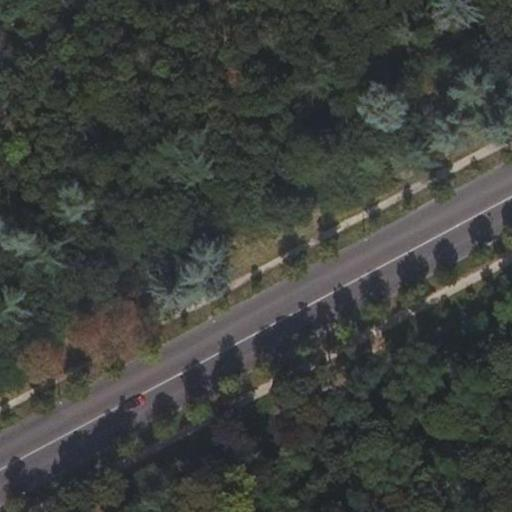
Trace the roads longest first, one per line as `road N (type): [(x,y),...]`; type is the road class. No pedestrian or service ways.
road 1 (primary): [(305,307),(0,468)]
road 2 (primary): [(511,177),(388,244),(305,307)]
road 3 (primary): [(305,307),(407,270),(511,214)]
